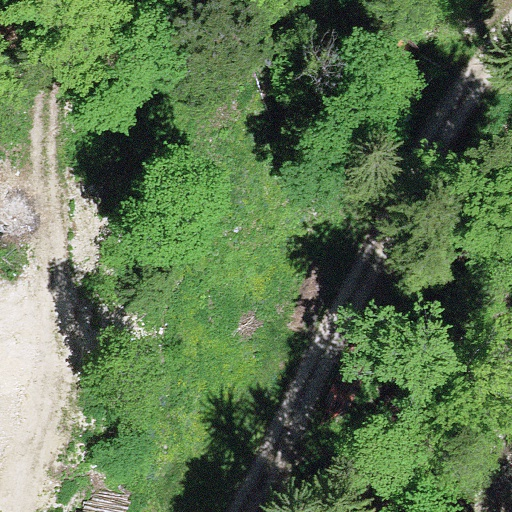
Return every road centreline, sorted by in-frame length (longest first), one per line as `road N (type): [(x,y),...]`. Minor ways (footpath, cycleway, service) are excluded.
road 1 (track): [(250,511),(511,37)]
road 2 (track): [(20,511),(53,387),(48,106),(63,0)]
